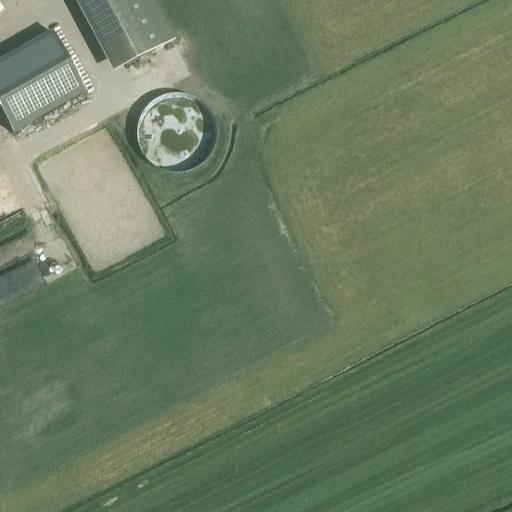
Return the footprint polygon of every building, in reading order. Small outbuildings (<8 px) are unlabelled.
[(169,42),(147,0),(89,0),(124,65),(169,42)] [(51,32),(0,60),(0,111),(13,134),(86,93),(51,32)] [(47,217),(28,224),(33,238),(52,231),(47,217)] [(51,248),(31,259),(40,273),(59,261),(51,248)] [(67,316),(0,344),(0,384),(53,362),(46,346),(75,334),(67,316)]
